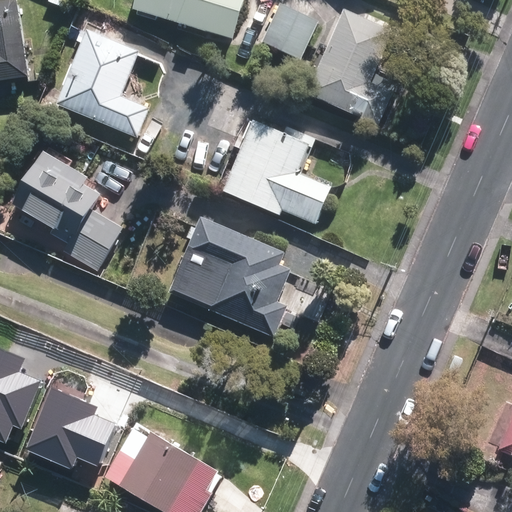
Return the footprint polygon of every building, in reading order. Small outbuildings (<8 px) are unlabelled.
[(134,0),(130,12),(229,40),(240,0),(134,0)] [(13,7),(0,8),(0,80),(24,77),(13,7)] [(315,23),(279,8),(262,48),(298,63),(315,23)] [(386,35),(341,16),(306,97),(374,126),(386,97),(363,87),(386,35)] [(84,37),(57,104),(134,136),(143,114),(114,103),(133,57),(84,37)] [(304,147),(252,125),(222,194),(274,216),(277,209),(312,224),(326,193),(291,178),(304,147)] [(83,182),(35,155),(7,205),(70,241),(65,250),(99,269),(120,233),(88,215),(97,198),(80,188),(83,182)] [(275,261),(196,229),(168,295),(269,336),(279,312),(268,307),(281,275),(270,271),(275,261)] [(31,354),(0,341),(0,433),(11,439),(19,421),(27,425),(48,375),(26,366),(31,354)] [(105,402),(59,383),(33,444),(80,464),(85,452),(104,460),(122,418),(102,410),(105,402)] [(152,421),(118,479),(173,511),(200,511),(228,466),(152,421)] [(0,451),(0,472),(5,475),(14,459),(0,451)]
